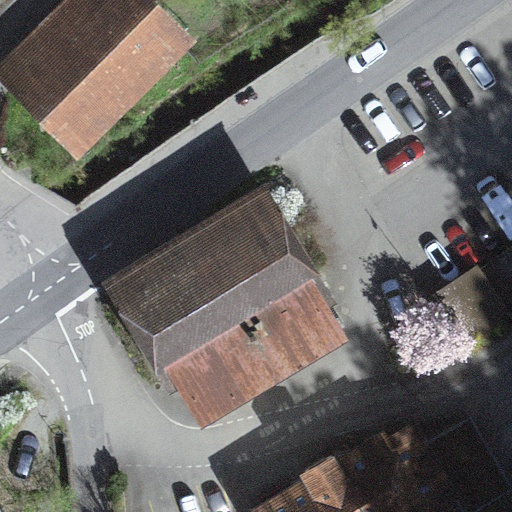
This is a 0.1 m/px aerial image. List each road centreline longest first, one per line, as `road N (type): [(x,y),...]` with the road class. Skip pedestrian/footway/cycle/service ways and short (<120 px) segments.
road 1 (unclassified): [(51,285),(456,0)]
road 2 (unclassified): [(101,435),(178,445),(254,439),(451,392),(511,352)]
road 3 (unclassified): [(51,285),(85,367),(101,435)]
